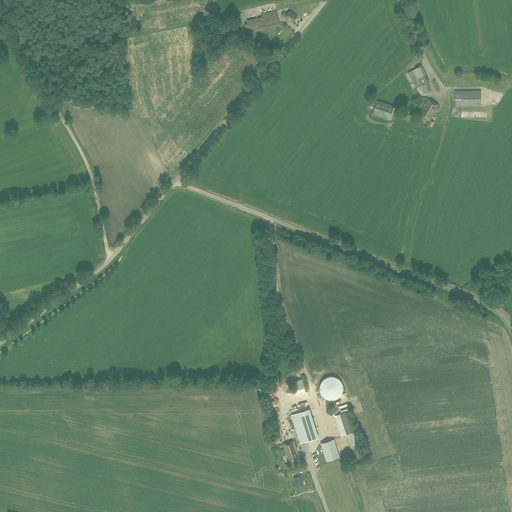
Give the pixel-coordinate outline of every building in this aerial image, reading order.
[(278,14),(277,10),(261,14),(261,17),(247,20),(248,24),(245,24),(246,32),(280,25),(278,14)] [(297,16),(290,11),(288,14),(284,11),(281,15),(288,21),(289,20),(292,23),(297,16)] [(243,27),(241,19),(228,22),(229,28),(235,27),(236,28),(243,27)] [(431,91),(427,83),(429,81),(421,65),(408,72),(416,88),(420,86),(424,95),(431,91)] [(455,107),(481,106),(481,91),(455,91),(455,107)] [(430,107),(436,110),(439,105),(428,99),(423,108),(428,110),(430,107)] [(389,120),(393,106),(377,100),(372,114),(389,120)] [(431,120),(436,110),(430,107),(428,110),(423,108),(419,114),(431,120)] [(299,377),(292,380),(296,388),(301,386),(299,382),(301,381),(299,377)] [(300,443),(318,437),(309,409),(291,415),(300,443)] [(355,463),(361,461),(365,459),(350,411),(340,414),(347,434),(346,435),(355,463)] [(346,433),(340,412),(335,413),(341,434),(346,433)] [(327,461),(339,457),(334,440),(321,444),(327,461)] [(299,462),(296,453),(297,453),(294,441),(283,445),(287,456),(288,456),(290,464),(299,462)] [(297,476),(296,473),(292,474),(293,477),(296,487),(303,484),(301,479),(302,478),(301,475),(297,476)]
